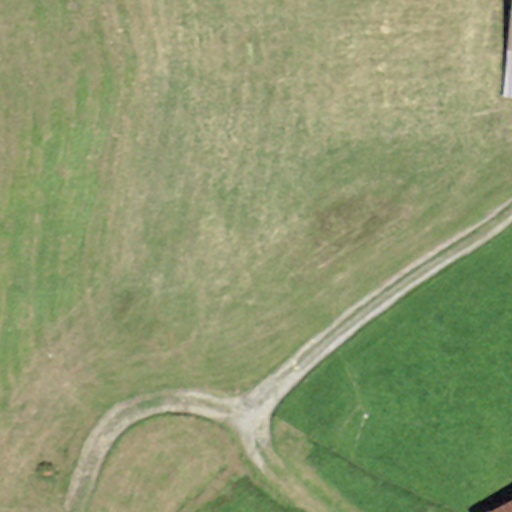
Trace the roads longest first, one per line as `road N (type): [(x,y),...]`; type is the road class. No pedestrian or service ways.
road 1 (track): [(320,511),(271,472),(248,416),(366,308),(511,215)]
road 2 (track): [(248,416),(188,403),(129,410),(82,457),(63,511)]
